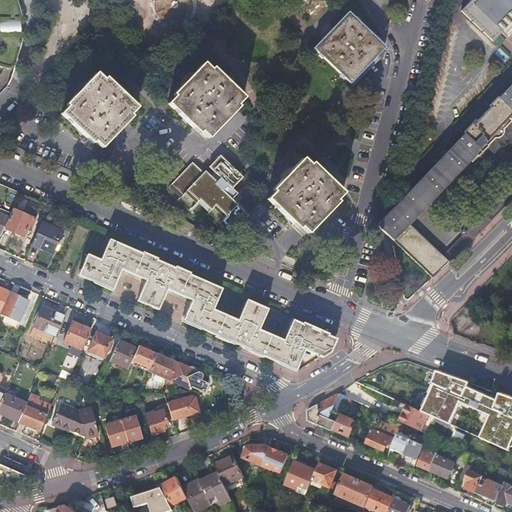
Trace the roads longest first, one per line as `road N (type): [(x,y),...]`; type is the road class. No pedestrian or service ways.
road 1 (tertiary): [(335,310),(0,163)]
road 2 (residential): [(421,0),(335,310)]
road 3 (residential): [(0,263),(291,397)]
road 4 (residential): [(474,511),(295,433),(275,406)]
road 5 (tertiary): [(275,406),(200,441),(62,486)]
road 6 (tertiary): [(390,334),(511,224)]
road 7 (tertiary): [(511,377),(390,334)]
